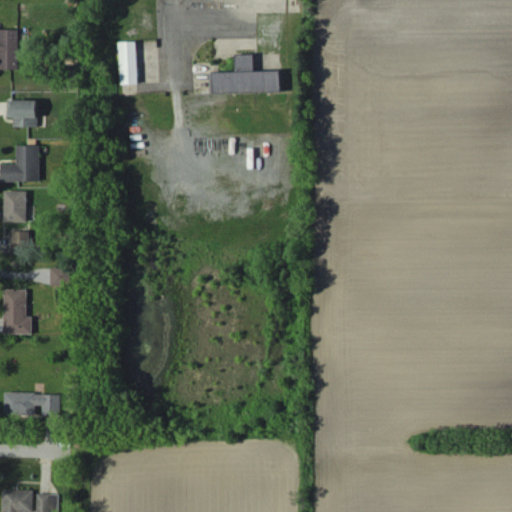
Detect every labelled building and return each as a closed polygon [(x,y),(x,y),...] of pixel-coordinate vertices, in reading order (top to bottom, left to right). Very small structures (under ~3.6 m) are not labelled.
[(19,28),(0,28),(0,59),(0,69),(20,69),(19,28)] [(121,83),(139,83),(138,41),(120,41),(121,83)] [(282,69),(255,70),(255,54),(236,54),(236,71),(211,71),(211,92),(282,90),(282,69)] [(39,126),(39,100),(9,99),(8,116),(15,116),(15,126),(39,126)] [(2,181),(41,180),(40,144),(18,145),(18,163),(1,163),(2,181)] [(28,221),(29,190),(6,190),(5,221),(28,221)] [(12,253),(31,254),(31,230),(13,230),(12,253)] [(52,284),(71,285),(71,268),(52,267),(52,284)] [(33,333),(33,315),(27,315),(28,289),(5,289),(5,333),(33,333)] [(61,392),(5,392),(5,414),(36,414),(36,404),(44,404),(43,415),(61,415),(61,392)] [(3,511),(27,511),(28,511),(33,511),(34,511),(34,489),(4,488),(3,511)] [(59,511),(60,493),(38,493),(37,511),(59,511)]
